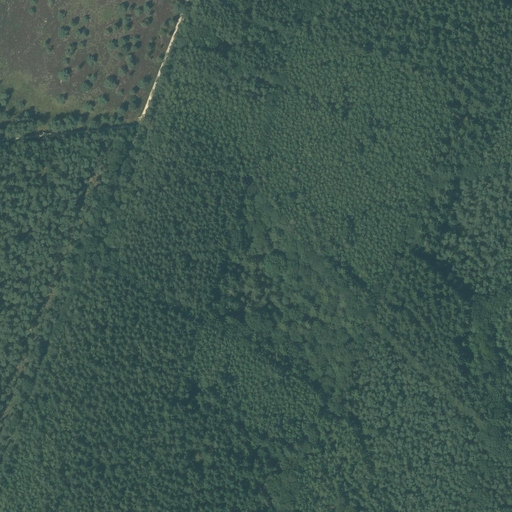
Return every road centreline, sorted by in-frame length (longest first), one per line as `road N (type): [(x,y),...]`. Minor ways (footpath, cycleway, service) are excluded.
road 1 (track): [(139,127),(0,478)]
road 2 (track): [(427,186),(276,0)]
road 3 (track): [(186,0),(139,127)]
